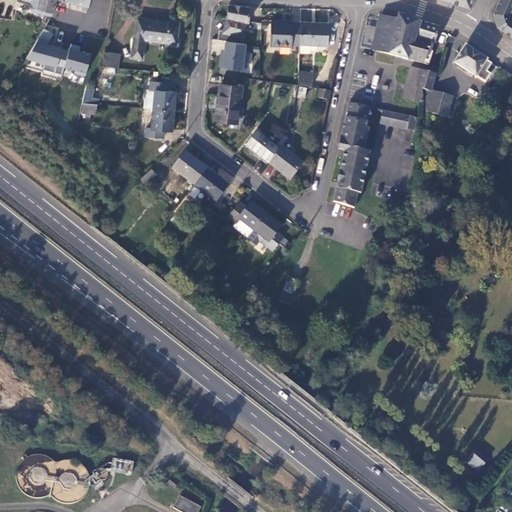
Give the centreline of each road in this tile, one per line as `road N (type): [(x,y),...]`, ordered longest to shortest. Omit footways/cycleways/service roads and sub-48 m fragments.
road 1 (trunk): [(424,511),(0,177)]
road 2 (residential): [(361,0),(316,219),(290,208),(194,132),(204,0)]
road 3 (trunk): [(0,215),(375,511)]
road 4 (unclassified): [(258,511),(0,306)]
